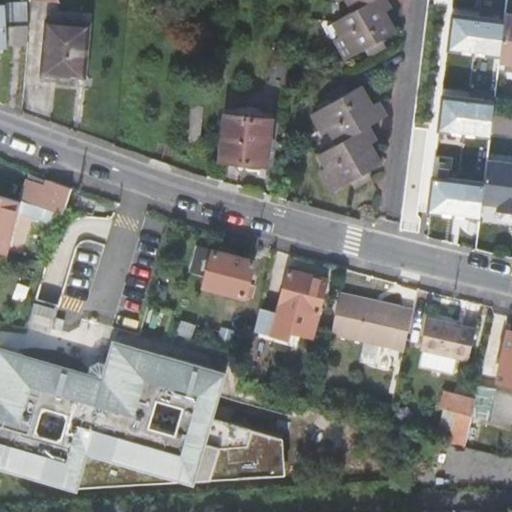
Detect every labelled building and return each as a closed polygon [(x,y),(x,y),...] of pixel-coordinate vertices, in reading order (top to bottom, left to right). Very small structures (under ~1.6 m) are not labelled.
[(347,0),(352,9),(334,20),(341,34),(334,38),(345,60),(363,49),(381,39),(394,32),(385,12),(392,8),(387,0),(347,0)] [(428,0),(427,13),(446,16),(448,0),(428,0)] [(503,0),(490,0),(490,8),(503,9),(503,0)] [(28,45),(29,27),(8,28),(7,10),(0,10),(0,49),(8,49),(8,46),(28,45)] [(47,20),(41,75),(86,79),(92,24),(47,20)] [(447,47),(440,102),(478,108),(486,38),(467,36),(465,49),(447,47)] [(381,39),(363,49),(367,57),(386,47),(381,39)] [(347,81),(329,92),(333,100),(351,90),(347,81)] [(330,129),(337,143),(320,152),(327,166),(321,170),(332,191),(350,181),(369,171),(383,163),(372,143),(377,141),(369,125),(388,115),(380,101),(374,105),(363,85),(351,90),(333,100),(313,111),(325,132),(330,129)] [(229,113),(224,158),(270,163),(275,118),(229,113)] [(511,117),(493,114),(491,130),(511,132),(511,117)] [(511,162),(488,160),(483,202),(499,204),(499,209),(511,210),(511,162)] [(369,171),(350,181),(354,189),(373,179),(369,171)] [(14,199),(25,202),(53,210),(66,214),(66,212),(74,188),(43,177),(41,184),(20,178),(14,199)] [(101,199),(75,191),(71,206),(96,214),(101,199)] [(0,194),(0,249),(11,253),(23,209),(25,202),(14,199),(0,194)] [(25,202),(23,209),(51,217),(53,210),(25,202)] [(212,264),(210,273),(207,286),(254,298),(259,276),(253,274),(256,261),(214,251),(214,253),(208,252),(206,262),(212,264)] [(262,308),(256,330),(274,334),(275,331),(314,341),(329,279),(290,270),(280,312),(262,308)] [(32,285),(22,282),(17,297),(28,301),(32,285)] [(165,284),(162,293),(170,296),(173,287),(165,284)] [(342,289),(332,334),(394,348),(406,307),(342,289)] [(406,307),(394,348),(406,351),(415,310),(406,307)] [(69,318),(59,316),(56,327),(66,329),(69,318)] [(431,318),(423,348),(471,359),(478,329),(431,318)] [(511,380),(511,330),(509,330),(509,331),(504,330),(498,359),(503,360),(499,378),(511,380)] [(118,338),(111,361),(115,362),(110,380),(92,375),(26,356),(26,352),(3,346),(0,356),(0,369),(1,370),(0,371),(0,462),(80,485),(275,473),(279,459),(286,434),(214,413),(223,382),(227,383),(231,370),(166,352),(164,356),(140,349),(141,345),(118,338)] [(95,364),(92,375),(110,380),(115,362),(111,361),(104,359),(95,364)] [(250,367),(247,379),(265,384),(268,372),(250,367)] [(480,386),(474,413),(485,416),(511,423),(511,394),(495,390),(480,386)] [(376,397),(373,410),(392,414),(395,401),(376,397)] [(485,416),(474,413),(471,425),(482,427),(485,416)] [(471,425),(467,443),(478,446),(482,427),(471,425)] [(279,459),(275,473),(290,471),(290,462),(279,459)]
